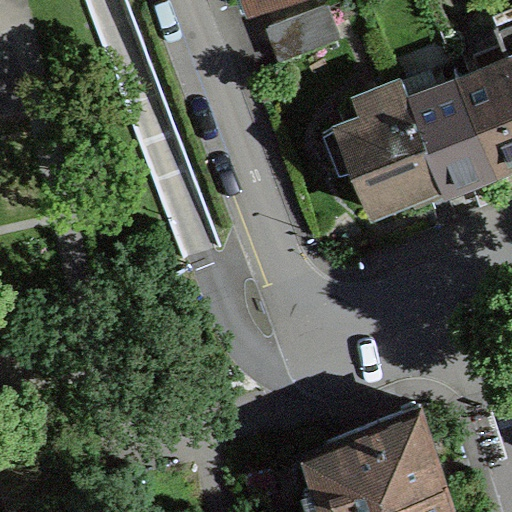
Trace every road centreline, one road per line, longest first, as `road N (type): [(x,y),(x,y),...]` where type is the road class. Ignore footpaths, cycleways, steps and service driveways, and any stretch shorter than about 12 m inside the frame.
road 1 (residential): [(454,288),(387,314),(330,316),(293,292),(185,0)]
road 2 (residential): [(511,474),(454,288)]
